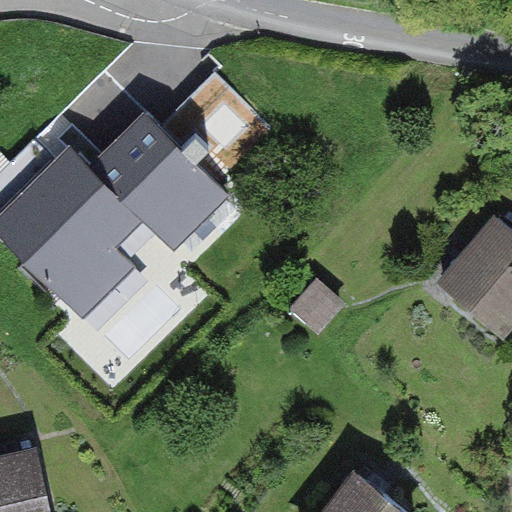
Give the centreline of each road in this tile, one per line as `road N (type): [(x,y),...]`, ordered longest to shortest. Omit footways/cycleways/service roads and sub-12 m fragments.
road 1 (residential): [(212,1),(511,59)]
road 2 (residential): [(79,0),(160,24),(212,1)]
